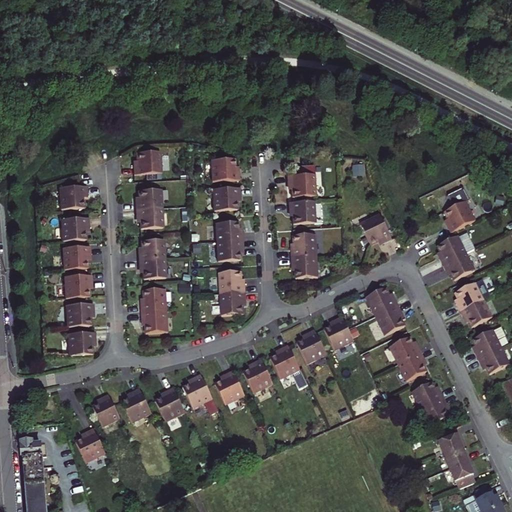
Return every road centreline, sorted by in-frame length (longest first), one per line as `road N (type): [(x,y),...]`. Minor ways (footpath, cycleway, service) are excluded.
road 1 (residential): [(271,314),(402,271),(500,458)]
road 2 (tertiary): [(511,120),(275,0)]
road 3 (residential): [(107,176),(117,361)]
road 4 (residential): [(117,361),(158,360),(240,337),(271,314)]
road 5 (residential): [(271,314),(264,176),(278,161)]
road 6 (residential): [(11,511),(2,391)]
